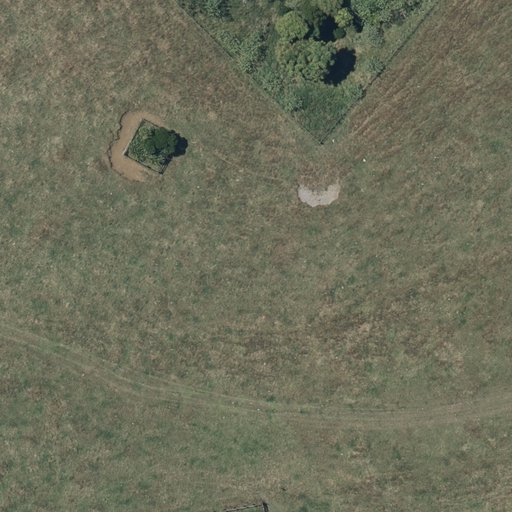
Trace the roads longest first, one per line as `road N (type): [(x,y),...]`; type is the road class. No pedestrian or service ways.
road 1 (track): [(511,291),(177,337),(0,317)]
road 2 (track): [(511,249),(328,322)]
